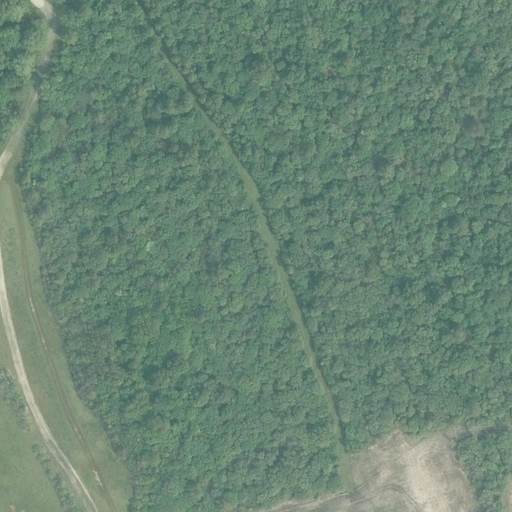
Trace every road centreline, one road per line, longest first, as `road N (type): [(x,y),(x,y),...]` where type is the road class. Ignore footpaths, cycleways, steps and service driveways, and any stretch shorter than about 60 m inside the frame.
road 1 (track): [(137,0),(240,167),(335,430),(348,511)]
road 2 (track): [(111,511),(18,316),(23,193),(0,170)]
